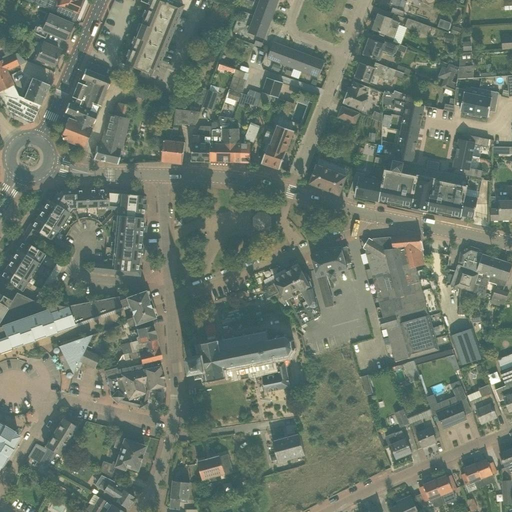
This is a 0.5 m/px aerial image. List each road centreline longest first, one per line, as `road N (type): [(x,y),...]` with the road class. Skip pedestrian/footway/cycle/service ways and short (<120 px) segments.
road 1 (residential): [(0,492),(54,396),(172,425)]
road 2 (residential): [(169,299),(351,234),(363,214)]
road 3 (secondary): [(363,214),(247,180),(163,174)]
road 4 (residential): [(331,511),(511,428)]
road 5 (secondary): [(40,139),(101,0)]
road 6 (secondary): [(511,244),(363,214)]
road 7 (residential): [(297,175),(345,51)]
road 8 (residential): [(172,425),(169,299)]
road 9 (residential): [(169,299),(163,174)]
